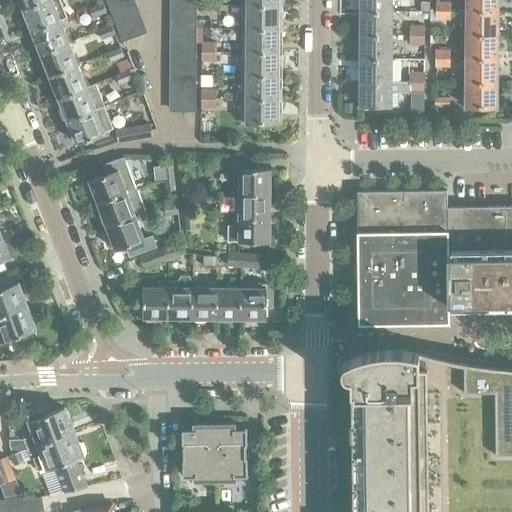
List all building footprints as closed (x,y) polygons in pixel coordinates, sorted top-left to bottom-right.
[(20,0),(24,9),(44,0),(20,0)] [(33,31),(60,20),(60,19),(67,17),(60,0),(44,0),(24,9),(33,31)] [(136,10),(132,0),(129,0),(109,8),(114,19),(136,10)] [(360,0),(361,11),(392,11),(391,0),(360,0)] [(466,0),(466,11),(498,11),(498,0),(466,0)] [(421,1),(421,11),(429,11),(429,2),(421,1)] [(436,10),(450,10),(451,1),(436,1),(436,10)] [(102,2),(89,8),(93,17),(106,12),(102,2)] [(196,2),(172,2),(171,14),(196,14),(196,2)] [(217,4),(202,4),(202,14),(217,14),(217,4)] [(247,28),(278,28),(278,5),(247,4),(247,28)] [(140,21),(136,10),(114,19),(118,30),(140,21)] [(450,19),(450,10),(436,10),(435,19),(450,19)] [(361,34),(392,34),(392,11),(361,11),(361,34)] [(466,34),(498,35),(498,11),(466,11),(466,34)] [(196,14),(171,14),(171,26),(196,26),(196,14)] [(33,31),(41,53),(69,42),(60,20),(33,31)] [(145,32),(140,21),(118,30),(122,41),(145,32)] [(111,25),(98,30),(101,40),(114,34),(111,25)] [(171,26),(171,37),(196,38),(196,26),(171,26)] [(409,35),(424,35),(424,26),(409,26),(409,35)] [(246,51),(278,52),(278,28),(247,28),(246,51)] [(360,57),(392,58),(392,34),(361,34),(360,57)] [(466,58),(498,58),(498,35),(466,34),(466,58)] [(424,44),(424,35),(409,35),(409,44),(424,44)] [(171,37),(171,49),(196,49),(196,38),(171,37)] [(41,53),(50,76),(78,65),(69,42),(41,53)] [(202,42),(201,51),(216,52),(216,42),(202,42)] [(110,61),(123,56),(119,47),(107,52),(110,61)] [(196,49),(171,49),(171,61),(196,61),(196,49)] [(435,58),(450,58),(450,49),(435,49),(435,58)] [(216,52),(201,51),(201,61),(216,61),(216,52)] [(246,75),(278,75),(278,52),(246,51),(246,75)] [(360,81),(391,81),(392,58),(360,57),(360,81)] [(450,67),(450,58),(435,58),(435,67),(450,67)] [(466,82),(498,82),(498,58),(466,58),(466,82)] [(171,61),(171,73),(196,73),(196,61),(171,61)] [(50,76),(59,98),(87,87),(86,86),(78,65),(50,76)] [(129,69),(115,74),(119,84),(133,78),(129,69)] [(409,81),(424,81),(424,72),(409,72),(409,81)] [(196,85),(196,73),(171,73),(171,84),(183,85),(196,85)] [(246,98),(277,98),(278,75),(246,75),(246,90),(239,89),(236,92),(236,98),(246,98)] [(391,81),(360,81),(360,105),(391,105),(391,92),(409,93),(410,91),(424,91),(424,81),(409,81),(391,81)] [(498,82),(466,82),(465,106),(497,107),(498,82)] [(96,83),(86,86),(87,87),(59,98),(68,120),(105,105),(96,83)] [(183,85),(171,84),(170,108),(183,108),(183,85)] [(195,108),(196,85),(183,85),(183,108),(195,108)] [(201,89),(201,98),(216,99),(216,89),(201,89)] [(409,109),(424,109),(425,95),(410,94),(409,109)] [(435,96),(434,106),(450,106),(450,97),(435,96)] [(216,99),(201,98),(201,108),(216,108),(216,99)] [(277,123),(277,98),(246,98),(246,122),(277,123)] [(105,105),(68,120),(77,143),(104,132),(114,128),(105,105)] [(115,130),(117,141),(152,135),(151,124),(115,130)] [(98,201),(136,188),(124,156),(102,164),(106,172),(90,178),(98,201)] [(240,167),(240,191),(271,192),(271,168),(257,168),(257,159),(232,159),(232,167),(240,167)] [(164,178),(174,177),(173,164),(163,165),(164,178)] [(175,190),(174,177),(164,178),(166,191),(175,190)] [(194,182),(181,184),(182,194),(195,193),(194,182)] [(107,225),(136,215),(146,211),(137,187),(136,188),(98,201),(107,225)] [(448,190),(358,191),(360,323),(449,321),(449,303),(511,301),(511,205),(448,207),(448,190)] [(240,215),(271,215),(271,192),(240,191),(240,215)] [(165,215),(178,213),(176,202),(163,204),(165,215)] [(184,216),(194,215),(193,202),(182,203),(184,216)] [(145,238),(136,215),(107,225),(116,249),(145,238)] [(196,228),(194,215),(184,216),(185,229),(196,228)] [(271,215),(240,215),(240,224),(228,224),(228,240),(239,240),(240,240),(270,241),(271,215)] [(0,260),(8,257),(0,235),(0,260)] [(171,243),(176,256),(186,252),(182,239),(171,243)] [(145,268),(176,256),(171,243),(140,255),(145,268)] [(247,268),(249,253),(228,251),(227,266),(247,268)] [(269,255),(249,253),(247,268),(268,270),(269,255)] [(203,266),(217,266),(217,255),(203,255),(203,266)] [(177,282),(170,282),(170,317),(193,317),(193,286),(193,282),(189,275),(181,275),(177,282)] [(0,314),(26,305),(17,281),(0,287),(0,314)] [(170,317),(170,282),(158,282),(158,285),(144,285),(144,317),(170,317)] [(218,317),(218,286),(218,282),(207,282),(207,286),(193,286),(193,317),(218,317)] [(241,286),(241,318),(268,318),(268,304),(274,304),(274,284),(268,284),(268,282),(241,282),(241,286)] [(218,317),(241,318),(241,286),(218,286),(218,317)] [(26,305),(0,314),(0,334),(2,341),(20,334),(21,338),(36,333),(26,305)] [(344,364),(343,366),(344,367),(344,369),(345,370),(345,372),(346,373),(348,374),(349,375),(350,375),(352,375),(353,375),(355,375),(356,375),(357,511),(511,511),(511,367),(490,365),(489,365),(458,360),(452,359),(425,353),(421,351),(404,348),(390,348),(385,348),(375,350),(366,352),(362,353),(348,358),(347,359),(346,360),(345,361),(344,363),(344,364)] [(27,448),(73,430),(64,406),(45,413),(43,407),(28,413),(35,433),(23,437),(23,438),(10,439),(10,445),(13,453),(19,451),(27,448)] [(198,478),(215,478),(215,422),(197,422),(197,427),(185,427),(185,444),(186,444),(186,456),(185,456),(185,475),(198,475),(198,478)] [(215,422),(215,478),(238,477),(238,474),(250,474),(250,455),(249,455),(249,444),(250,444),(249,427),(237,427),(237,422),(215,422)] [(73,430),(27,448),(30,458),(33,457),(38,469),(47,466),(47,467),(54,464),(64,491),(87,486),(76,456),(82,454),(73,430)] [(23,461),(19,451),(13,453),(11,454),(14,464),(23,461)] [(0,482),(4,482),(4,483),(2,484),(6,497),(20,492),(15,478),(16,478),(7,455),(0,458),(0,482)] [(190,495),(180,495),(180,503),(190,503),(190,495)] [(41,497),(19,501),(20,511),(33,511),(44,510),(41,497)] [(20,511),(19,501),(18,498),(6,500),(8,511),(20,511)] [(0,500),(0,511),(8,511),(6,500),(0,500)] [(113,511),(112,503),(73,511),(113,511)]
